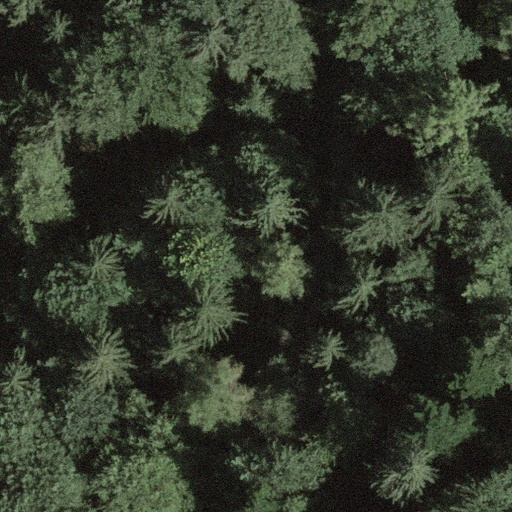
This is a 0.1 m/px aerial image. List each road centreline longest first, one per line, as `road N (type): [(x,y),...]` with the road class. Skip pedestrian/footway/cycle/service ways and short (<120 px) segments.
road 1 (track): [(511,8),(380,162),(259,387),(209,511)]
road 2 (track): [(353,0),(380,162)]
